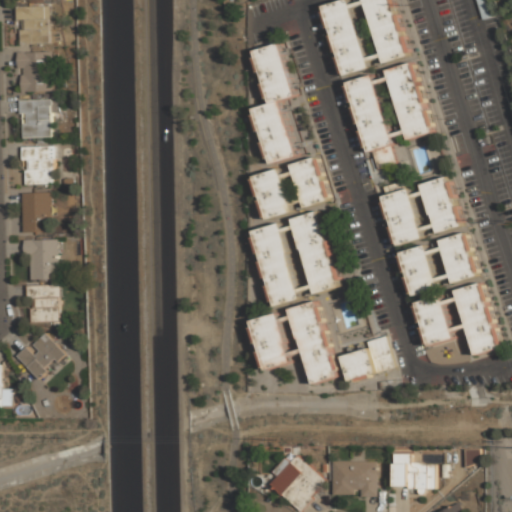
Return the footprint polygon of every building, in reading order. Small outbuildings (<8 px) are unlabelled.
[(350,0),(343,0),(325,6),(327,11),(325,12),(330,27),(332,26),(335,35),(332,36),(337,51),(340,51),(342,57),(339,58),(344,73),(347,72),(348,76),(372,68),(370,61),(369,58),(353,8),(352,5),(350,0)] [(396,0),(398,6),(395,7),(398,15),(400,14),(405,30),(403,30),(405,37),(407,36),(412,51),(409,52),(411,55),(386,63),(384,57),(370,61),(369,58),(383,53),(367,3),(353,8),(352,5),(366,0),(396,0)] [(476,0),(488,0),(494,16),(483,19),(476,0)] [(50,43),(49,18),(51,18),(50,5),(17,7),(17,20),(23,20),(23,29),(21,29),(21,44),(50,43)] [(256,50),(281,43),(297,95),(281,100),(273,103),(271,97),(268,98),(264,84),(266,83),(262,71),(260,72),(256,58),(258,57),(256,50)] [(18,52),(25,52),(52,51),(53,90),(26,91),(26,92),(23,92),(22,75),(25,74),(24,68),(18,68),(18,52)] [(410,140),(435,132),(433,126),(436,125),(431,110),(428,111),(425,102),(428,102),(423,86),(421,87),(419,81),(421,80),(416,65),(413,65),(412,62),(388,70),(390,77),(376,81),(377,84),(391,80),(407,130),(393,134),(394,137),(408,133),(410,140)] [(396,144),(392,145),(374,151),(372,152),(370,146),(367,147),(362,132),(365,131),(362,122),(360,123),(355,108),(358,107),(356,101),(353,101),(348,86),(351,85),(350,82),(374,74),(376,81),(377,84),(393,134),(394,137),(396,144)] [(20,100),(51,99),(53,101),(53,104),(51,105),(53,137),(24,138),(24,123),(27,123),(26,113),(21,114),(20,100)] [(255,108),(273,103),(281,100),(298,156),(273,163),(271,158),(269,158),(264,143),(266,142),(262,130),(260,131),(255,115),(257,115),(255,108)] [(392,145),(398,163),(380,169),(374,151),(392,145)] [(55,183),(54,159),(56,159),(56,146),(22,147),(23,160),(28,160),(29,170),(26,170),(27,184),(55,183)] [(292,164),(316,157),(317,159),(320,159),(325,174),(322,175),(324,181),(327,180),(332,196),(329,197),(330,200),(306,208),(304,201),(292,205),(291,202),(302,198),(295,174),(283,178),(282,175),(294,171),(292,164)] [(280,168),(256,176),(257,179),(254,180),(259,195),(262,194),(264,200),(260,201),(266,217),(268,217),(269,220),(294,212),(292,205),(291,202),(283,178),(282,175),(280,168)] [(423,184),(449,176),(450,182),(453,181),(458,197),(456,198),(458,206),(461,206),(466,221),(463,222),(464,225),(440,233),(438,227),(423,231),(422,228),(437,224),(434,214),(432,214),(426,194),(414,198),(413,194),(425,191),(423,184)] [(385,186),(406,180),(409,189),(388,195),(385,186)] [(411,188),(409,189),(388,195),(385,196),(387,202),(385,203),(390,219),(392,218),(395,227),(393,228),(397,243),(400,242),(401,245),(425,238),(423,231),(422,228),(419,219),(421,219),(414,198),(413,194),(411,188)] [(23,193),(51,192),(53,231),(25,232),(23,193)] [(292,219),(319,210),(321,217),(323,216),(328,231),(325,232),(328,241),(331,241),(335,256),(333,257),(335,265),(338,265),(342,280),(340,281),(341,286),(318,294),(316,288),(301,292),(300,289),(315,285),(303,248),(302,249),(296,229),(284,232),(283,229),(294,225),(292,219)] [(281,222),(255,231),(257,236),(254,237),(259,254),(262,253),(264,261),(262,262),(267,278),(269,277),(272,285),(270,286),(274,301),(277,301),(279,306),(303,298),(301,292),(300,289),(289,253),(290,253),(284,232),(283,229),(281,222)] [(442,240),(467,232),(467,235),(470,234),(475,250),(472,251),(474,257),(477,256),(482,272),(479,273),(480,276),(455,283),(453,277),(439,281),(438,278),(452,274),(445,250),(430,254),(429,251),(444,247),(442,240)] [(25,240),(34,239),(34,240),(58,239),(59,278),(32,279),(31,256),(25,256),(25,240)] [(428,245),(403,252),(404,255),(401,256),(406,271),(409,271),(411,277),(408,278),(413,294),(415,293),(416,296),(441,288),(439,281),(438,278),(430,254),(429,251),(428,245)] [(458,290),(482,283),(483,286),(485,285),(490,300),(487,301),(489,307),(492,306),(497,322),(495,323),(497,328),(500,327),(505,344),(502,344),(503,347),(478,355),(469,327),(455,332),(454,328),(468,324),(460,300),(447,305),(446,301),(460,297),(458,290)] [(60,322),(59,297),(61,297),(61,284),(27,285),(28,299),(33,298),(34,308),(32,308),(32,323),(54,322),(60,322)] [(444,295),(419,302),(420,305),(417,306),(422,322),(425,321),(427,327),(424,328),(429,344),(432,343),(432,346),(457,338),(455,332),(454,328),(447,305),(446,301),(444,295)] [(292,309),(318,301),(320,307),(322,306),(328,322),(325,323),(328,331),(330,331),(335,347),(332,347),(335,355),(337,355),(342,370),(340,371),(341,377),(317,384),(307,352),(293,356),(292,353),(306,349),(303,339),(302,339),(295,319),(284,322),(283,319),(294,316),(292,309)] [(280,313),(255,321),(257,327),(254,328),(259,344),(262,343),(264,352),(262,352),(267,368),(269,367),(270,370),(295,363),(293,356),(292,356),(292,353),(289,344),(290,343),(284,322),(283,319),(280,313)] [(46,333),(66,354),(58,362),(55,359),(45,368),(48,371),(40,379),(18,356),(27,347),(35,355),(39,351),(33,345),(46,333)] [(345,356),(371,348),(369,341),(387,336),(397,367),(373,374),(374,377),(360,382),(359,379),(353,381),(345,356)] [(0,364),(3,364),(3,382),(4,383),(4,387),(3,389),(14,389),(14,406),(3,406),(3,407),(0,407),(0,364)] [(16,396),(23,393),(26,399),(19,403),(16,396)] [(466,449),(481,449),(482,462),(467,467),(466,449)] [(395,454),(413,454),(413,462),(420,462),(424,465),(436,465),(436,489),(427,489),(427,492),(425,494),(421,494),(419,492),(419,489),(409,489),(409,486),(395,486),(395,454)] [(299,455),(327,480),(312,497),(314,498),(302,511),(284,495),(272,483),(278,476),(291,462),(292,463),(299,455)] [(291,462),(278,476),(274,472),(287,458),(291,462)] [(334,461),(378,461),(378,497),(362,497),(362,489),(355,489),(355,494),(334,494),(334,461)] [(439,511),(459,502),(464,511),(439,511)]
